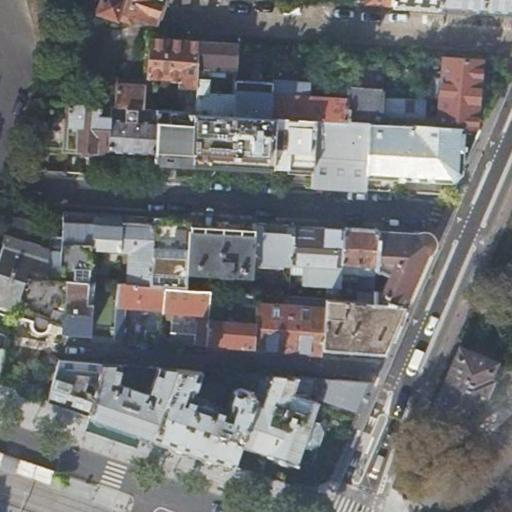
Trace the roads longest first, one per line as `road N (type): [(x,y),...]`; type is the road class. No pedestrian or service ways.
road 1 (residential): [(32,191),(444,214),(472,222)]
road 2 (residential): [(511,39),(202,17),(188,0)]
road 3 (tertiary): [(472,222),(361,511)]
road 4 (primary): [(198,511),(0,438)]
